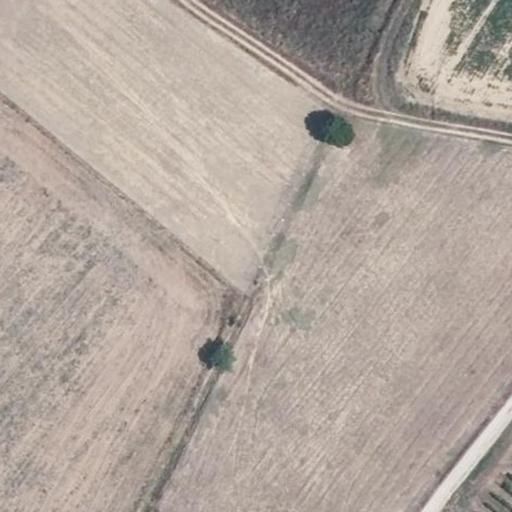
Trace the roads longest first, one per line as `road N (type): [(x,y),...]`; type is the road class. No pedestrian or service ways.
road 1 (track): [(189,0),(343,104),(511,138)]
road 2 (track): [(437,511),(511,411)]
